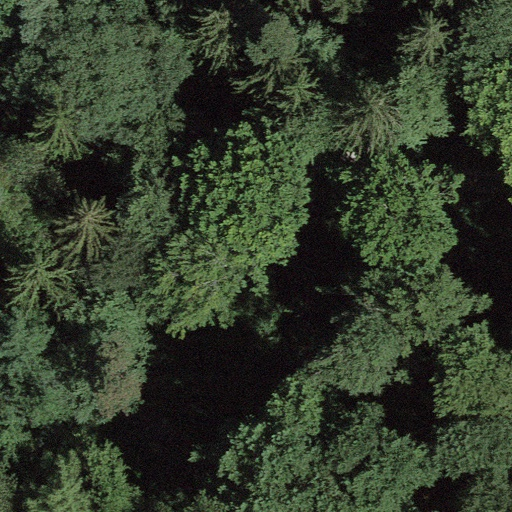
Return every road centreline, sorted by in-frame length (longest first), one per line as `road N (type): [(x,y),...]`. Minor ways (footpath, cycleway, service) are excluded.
road 1 (track): [(511,180),(307,161),(0,70)]
road 2 (track): [(0,260),(55,312),(363,511)]
